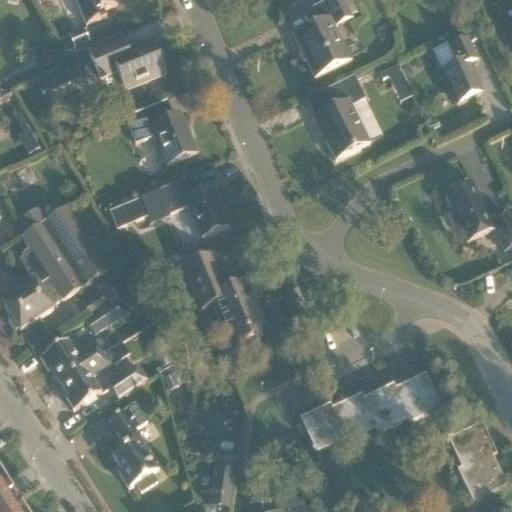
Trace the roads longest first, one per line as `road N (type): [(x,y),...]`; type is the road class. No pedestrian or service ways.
road 1 (residential): [(321,264),(289,234),(192,0)]
road 2 (residential): [(511,398),(463,317),(321,264)]
road 3 (residential): [(321,264),(370,191),(511,121)]
road 4 (secondary): [(79,511),(0,390)]
